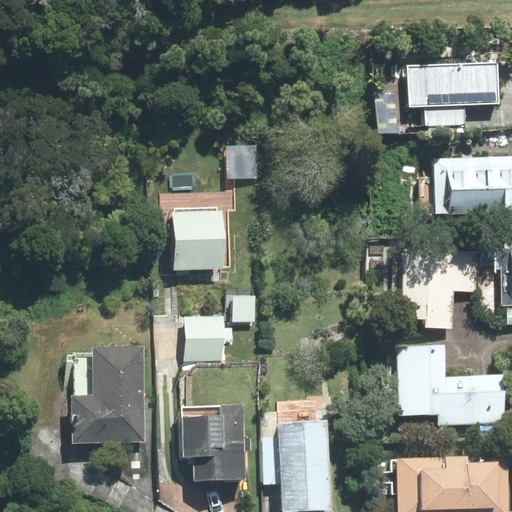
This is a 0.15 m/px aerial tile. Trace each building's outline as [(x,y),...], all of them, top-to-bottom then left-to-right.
[(491,104),(490,67),(405,70),(406,107),(491,104)] [(393,137),(392,96),(372,97),(373,137),(393,137)] [(456,116),(422,117),(423,129),(457,127),(456,116)] [(509,161),(430,163),(432,216),(511,213),(509,161)] [(209,218),(167,219),(168,270),(211,268),(209,218)] [(511,255),(499,256),(500,303),(511,302),(511,255)] [(474,263),(400,262),(399,326),(444,327),(444,292),(473,292),(474,263)] [(217,320),(181,322),(184,357),(219,355),(217,320)] [(139,442),(135,350),(87,352),(88,402),(65,403),(66,444),(139,442)] [(434,351),(393,353),(396,416),(432,414),(433,427),(496,423),(494,383),(436,386),(434,351)] [(237,482),(235,410),(175,412),(176,456),(187,456),(187,484),(237,482)] [(319,511),(314,429),(274,432),(279,511),(319,511)] [(456,462),(395,465),(396,511),(502,511),(501,467),(456,468),(456,462)]
